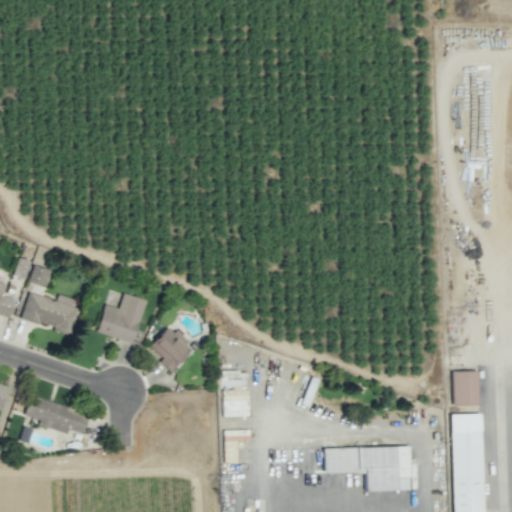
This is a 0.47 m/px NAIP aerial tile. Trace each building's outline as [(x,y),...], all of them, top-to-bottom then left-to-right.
[(11,275),(22,279),(28,261),(17,258),(11,275)] [(43,287),(48,270),(31,265),(26,282),(43,287)] [(0,316),(7,318),(12,299),(0,295),(0,291),(2,283),(0,282),(0,316)] [(19,318),(70,332),(78,301),(55,295),(54,300),(26,292),(19,318)] [(130,343),(143,300),(121,293),(117,308),(102,304),(94,332),(130,343)] [(168,372),(191,348),(166,325),(147,346),(160,358),(157,361),(168,372)] [(452,373),(453,409),(478,408),(477,373),(452,373)] [(21,415),(36,420),(35,425),(64,434),(65,430),(80,434),(86,412),(27,395),(21,415)] [(483,511),(451,511),(449,417),(481,416),(483,511)] [(30,429),(21,426),(16,440),(25,443),(30,429)] [(320,448),(321,473),(362,472),(363,491),(407,490),(406,446),(320,448)]
